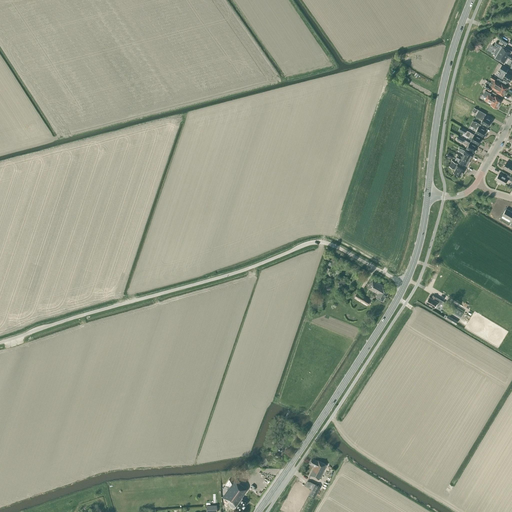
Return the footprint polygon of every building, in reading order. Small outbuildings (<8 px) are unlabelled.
[(505,47),(507,43),(501,39),(498,44),(496,42),(493,46),(492,45),(491,47),(495,50),(494,52),(494,53),(494,54),(494,55),(495,56),(494,58),(504,64),(508,58),(511,60),(511,61),(511,63),(511,51),(505,47)] [(510,82),(511,79),(511,78),(511,77),(511,75),(506,72),(508,69),(502,65),(498,70),(504,74),(502,78),(509,82),(509,81),(510,82)] [(492,84),(505,92),(507,88),(503,86),(503,85),(501,84),(500,85),(497,83),(494,81),(495,78),(491,76),(490,78),(492,80),(490,82),(493,84),(492,84)] [(492,84),(493,84),(490,83),(489,84),(488,86),(486,84),(484,87),(490,91),(492,88),(497,91),(496,92),(498,94),(499,93),(502,96),(505,92),(492,84)] [(485,96),(499,104),(501,100),(497,98),(495,96),(495,98),(490,95),(491,94),(485,90),(482,95),(484,96),(485,96)] [(497,108),(499,104),(485,96),(484,96),(482,99),(486,101),(486,102),(491,105),(493,106),(497,108)] [(488,127),(491,121),(487,118),(484,116),(486,114),(478,110),(475,116),(482,120),(481,122),(481,123),(483,124),(488,127)] [(475,122),(473,121),(470,125),(477,129),(475,132),(482,136),(486,131),(479,127),(480,125),(475,121),(475,122)] [(466,133),(465,135),(468,137),(469,136),(472,137),(470,140),(478,144),(481,139),(473,134),(471,133),(467,131),(466,133)] [(473,152),(477,147),(469,142),(465,140),(463,143),(467,145),(465,148),(473,152)] [(462,156),(469,160),(472,155),(467,152),(461,149),(459,148),(457,150),(463,154),(462,156)] [(466,166),(469,160),(462,156),(460,159),(456,157),(455,160),(461,163),(466,166)] [(457,167),(456,166),(457,164),(451,160),(449,163),(450,164),(449,166),(454,169),(454,168),(456,169),(453,173),(460,177),(464,170),(457,166),(457,167)] [(511,164),(507,162),(503,168),(511,173),(511,164)] [(505,177),(499,173),(495,180),(504,185),(507,179),(511,181),(511,180),(511,177),(506,174),(505,177)] [(511,227),(511,226),(511,212),(506,209),(502,215),(511,220),(510,222),(511,223),(509,225),(511,227)] [(379,284),(372,280),(370,283),(367,288),(377,294),(376,297),(377,297),(382,301),(389,290),(383,287),(384,286),(379,283),(379,284)] [(367,305),(370,300),(357,292),(354,298),(367,305)] [(438,299),(436,297),(433,295),(431,298),(429,297),(425,302),(434,307),(436,303),(439,305),(442,300),(439,298),(438,299)] [(456,324),(458,321),(447,315),(445,318),(456,324)] [(266,458),(262,456),(258,465),(263,467),(265,465),(268,466),(271,460),(271,459),(269,458),(269,459),(266,458)] [(317,461),(311,458),(308,463),(314,466),(310,475),(319,479),(326,465),(317,460),(317,461)] [(241,511),(248,502),(241,498),(247,489),(234,480),(222,497),(233,504),(233,506),(234,507),(235,506),(236,507),(236,508),(240,511),(241,511)] [(314,498),(320,487),(315,484),(314,485),(312,489),(309,495),(314,498)]
